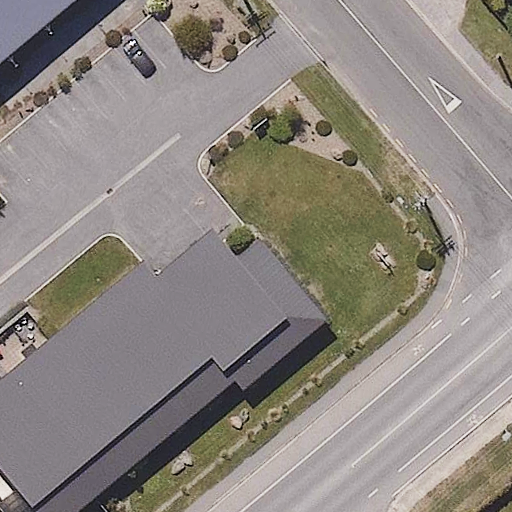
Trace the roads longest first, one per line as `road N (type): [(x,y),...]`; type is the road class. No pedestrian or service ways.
road 1 (primary): [(511,325),(298,511)]
road 2 (tertiary): [(339,0),(511,198)]
